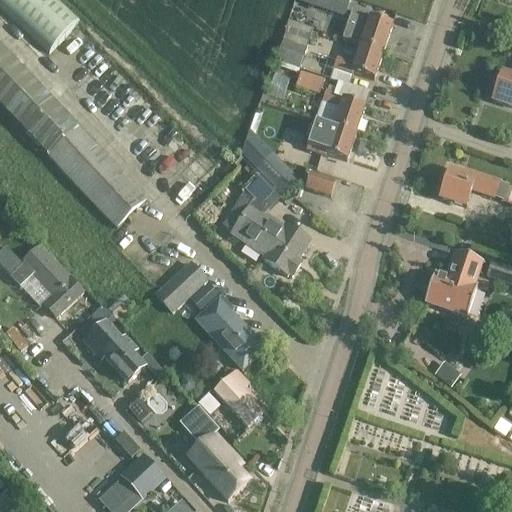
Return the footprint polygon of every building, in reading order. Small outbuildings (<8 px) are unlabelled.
[(79,23),(54,0),(0,0),(0,9),(49,55),(79,23)] [(299,0),(299,3),(329,13),(333,0),(299,0)] [(353,12),(349,22),(343,41),(361,48),(383,55),(392,27),(372,20),(372,18),(353,12)] [(307,52),(292,47),(284,44),(277,64),(300,71),(307,52)] [(0,48),(0,108),(117,231),(147,203),(78,131),(77,129),(0,48)] [(383,55),(361,48),(355,65),(337,59),(334,71),(353,77),(353,75),(374,82),(383,55)] [(492,102),(511,109),(511,108),(511,76),(502,73),(492,102)] [(296,90),(309,94),(320,97),(325,83),(300,75),(296,90)] [(323,104),(316,124),(334,130),(356,137),(365,108),(344,102),(345,99),(326,93),(323,104)] [(310,141),(306,153),(325,159),(326,156),(347,163),(356,137),(334,130),(316,124),(313,133),(310,141)] [(272,155),(267,160),(255,172),(273,190),(285,178),(290,173),(272,155)] [(263,201),(266,197),(267,195),(240,170),(229,181),(250,199),(252,196),(253,197),(247,206),(251,209),(232,237),(265,259),(263,262),(288,279),(289,277),(292,279),(301,266),(297,264),(310,245),(285,228),(284,230),(265,218),(272,207),(263,201)] [(439,200),(458,206),(466,209),(471,193),(494,201),(500,184),(465,172),(464,176),(448,171),(439,200)] [(305,190),(331,199),(336,184),(310,176),(305,190)] [(503,205),(511,207),(511,190),(509,189),(503,205)] [(0,255),(0,267),(10,278),(20,289),(32,278),(48,295),(50,293),(55,298),(45,307),(56,320),(71,306),(83,294),(41,250),(36,254),(23,266),(7,249),(0,255)] [(425,305),(452,314),(466,319),(477,289),(475,289),(483,265),(458,256),(449,281),(434,276),(425,305)] [(511,272),(493,266),(488,280),(511,288),(511,272)] [(190,268),(156,300),(171,316),(206,285),(190,268)] [(208,286),(190,303),(201,316),(220,299),(208,286)] [(197,323),(242,372),(264,352),(231,315),(233,313),(221,300),(197,323)] [(85,342),(83,344),(100,362),(103,359),(128,385),(143,371),(146,369),(135,357),(139,352),(133,345),(126,337),(122,341),(117,337),(109,328),(108,327),(105,324),(85,342)] [(445,365),(434,379),(451,391),(461,378),(445,365)] [(214,394),(234,415),(248,430),(263,415),(242,393),(249,386),(236,373),(214,394)] [(181,383),(180,389),(183,394),(189,394),(194,391),(195,385),(191,380),(185,380),(181,383)] [(208,397),(198,407),(211,419),(221,410),(208,397)] [(139,401),(128,411),(140,426),(152,416),(139,401)] [(228,504),(250,484),(239,471),(243,467),(214,436),(217,433),(197,411),(187,420),(189,422),(201,447),(187,460),(228,504)] [(500,422),(495,431),(505,437),(510,428),(500,422)] [(140,453),(123,435),(114,443),(131,461),(140,453)] [(134,470),(123,480),(142,500),(163,480),(144,460),(134,470)] [(23,511),(7,495),(0,502),(0,511),(23,511)]
